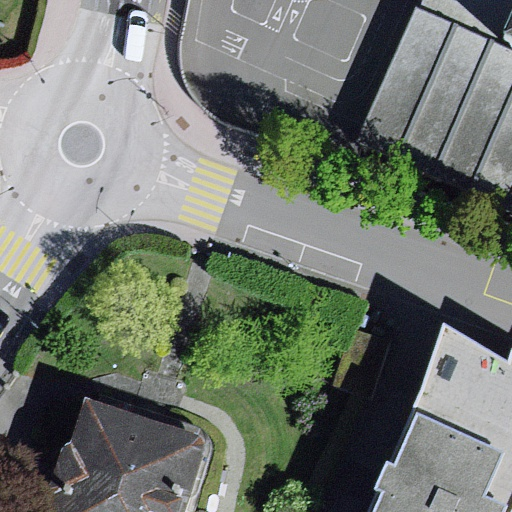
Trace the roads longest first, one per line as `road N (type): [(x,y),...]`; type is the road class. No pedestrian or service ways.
road 1 (residential): [(137,166),(511,311)]
road 2 (residential): [(101,91),(54,98),(32,125),(31,162),(52,191)]
